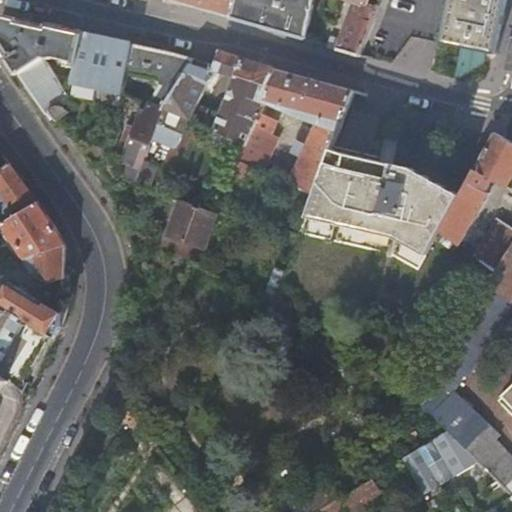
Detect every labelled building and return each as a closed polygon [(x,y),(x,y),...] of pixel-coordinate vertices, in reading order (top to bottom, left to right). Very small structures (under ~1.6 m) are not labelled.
[(169,0),(169,2),(194,8),(231,19),(236,0),(169,0)] [(236,0),(231,19),(282,33),(307,40),(315,0),(344,0),(354,3),(342,41),(331,38),(328,46),(328,48),(360,57),(378,8),(370,5),(371,0),(236,0)] [(507,0),(450,0),(442,44),(496,56),(505,13),(507,0)] [(65,65),(76,67),(83,34),(13,20),(0,38),(0,41),(21,74),(44,60),(50,61),(55,59),(64,61),(65,65)] [(128,74),(134,46),(83,34),(76,67),(108,74),(106,87),(124,91),(128,74)] [(128,178),(128,181),(138,186),(160,126),(165,111),(162,110),(195,60),(134,46),(128,74),(163,82),(162,88),(150,104),(145,117),(141,116),(136,129),(132,127),(125,147),(129,149),(125,163),(133,166),(128,178)] [(183,137),(190,122),(247,146),(262,114),(266,104),(279,71),(220,54),(215,66),(195,60),(162,110),(165,111),(160,126),(183,137)] [(21,74),(45,111),(69,96),(55,75),(44,60),(21,74)] [(292,186),(315,196),(333,151),(354,91),(290,74),(279,71),(266,104),(317,124),(307,146),(298,141),(292,154),(302,159),(292,186)] [(69,96),(70,96),(73,79),(55,75),(69,96)] [(247,146),(239,163),(264,174),(278,139),(271,135),(277,121),(262,114),(247,146)] [(511,143),(509,143),(496,135),(494,139),(462,197),(441,233),(442,234),(462,248),(490,195),(487,193),(494,183),(509,190),(511,183),(511,143)] [(315,196),(310,213),(382,231),(426,256),(442,234),(441,233),(462,197),(413,170),(333,151),(315,196)] [(38,204),(10,166),(0,173),(0,214),(6,223),(38,204)] [(171,197),(160,236),(204,248),(215,210),(171,197)] [(56,229),(38,204),(6,223),(3,225),(26,261),(66,246),(56,229)] [(477,259),(497,273),(511,249),(511,227),(502,221),(477,259)] [(66,246),(26,261),(43,287),(60,281),(64,279),(65,267),(66,246)] [(430,376),(416,398),(449,433),(478,462),(511,496),(511,457),(497,442),(501,437),(456,393),(466,377),(470,378),(511,311),(511,249),(497,273),(487,288),(430,376)] [(55,339),(61,342),(70,316),(73,270),(70,267),(65,267),(64,279),(60,281),(60,329),(55,339)] [(9,282),(0,296),(0,305),(27,322),(51,336),(56,327),(32,313),(40,301),(9,282)] [(0,364),(27,322),(0,305),(0,364)] [(511,391),(501,402),(511,414),(511,391)] [(449,433),(419,451),(425,460),(439,451),(448,466),(434,475),(440,485),(478,462),(449,433)] [(419,451),(403,461),(424,495),(440,485),(434,475),(425,460),(419,451)] [(294,511),(318,511),(341,498),(329,481),(290,505),(294,511)] [(344,511),(347,510),(341,498),(318,511),(344,511)]
